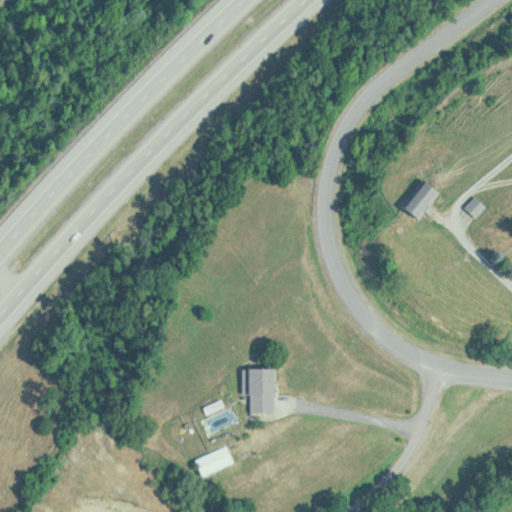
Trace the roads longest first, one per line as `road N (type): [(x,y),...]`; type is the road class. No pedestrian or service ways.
road 1 (residential): [(436,357),(374,329),(361,313),(320,212),(324,183),(357,109),(483,0)]
road 2 (motorway): [(0,315),(188,115),(310,0)]
road 3 (motorway): [(248,0),(0,253)]
road 4 (residential): [(355,511),(420,466),(436,357)]
